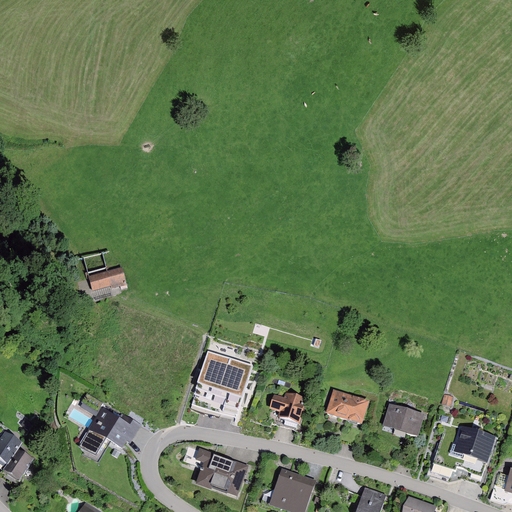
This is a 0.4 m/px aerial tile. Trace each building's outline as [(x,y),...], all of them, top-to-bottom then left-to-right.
[(122,268),(89,277),(93,291),(111,286),(112,289),(127,285),(122,268)] [(313,346),(319,348),(321,341),(316,339),(313,346)] [(256,368),(207,353),(191,406),(240,420),(256,368)] [(305,398),(286,393),(284,400),(275,397),(272,407),(281,410),(279,416),(298,421),(305,398)] [(365,404),(333,394),(327,414),(360,423),(365,404)] [(421,415),(390,406),(384,424),(416,433),(421,415)] [(136,432),(104,412),(81,450),(98,460),(107,446),(122,455),(136,432)] [(495,438),(461,428),(452,453),(486,464),(495,438)] [(0,450),(0,472),(7,477),(20,457),(24,450),(7,440),(0,450)] [(246,466),(201,451),(197,461),(206,464),(200,483),(237,495),(246,466)] [(7,477),(3,484),(19,494),(36,466),(20,457),(7,477)] [(434,464),(432,475),(451,480),(454,469),(434,464)] [(305,511),(315,482),(282,471),(271,502),(299,511),(305,511)] [(381,511),(387,495),(364,488),(356,511),(381,511)] [(433,511),(435,507),(409,498),(404,511),(433,511)]
